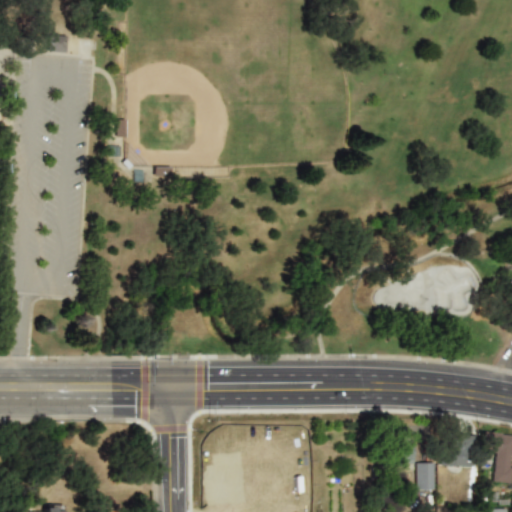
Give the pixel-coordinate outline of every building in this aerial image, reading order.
[(46,36),(63,37),(62,51),(45,50),(46,36)] [(469,434),(438,432),(436,465),(467,466),(469,434)] [(507,482),(510,434),(481,432),(479,452),(489,453),(487,481),(507,482)] [(409,440),(386,440),(386,463),(409,463),(409,440)] [(429,462),(411,462),(411,489),(429,489),(429,462)]
